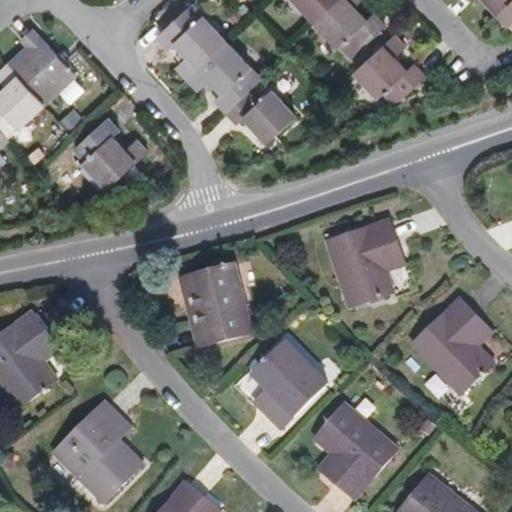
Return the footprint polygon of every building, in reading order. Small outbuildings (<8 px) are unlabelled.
[(296,0),(317,22),(341,0),(296,0)] [(387,26),(376,14),(369,21),(357,8),(365,0),(341,0),(317,22),(352,59),(387,26)] [(481,0),(498,16),(511,2),(511,0),(468,0),(472,3),(475,0),(481,0)] [(511,2),(498,16),(511,30),(511,29),(511,2)] [(188,80),(226,45),(202,18),(199,22),(188,10),(158,38),(170,51),(176,45),(188,58),(178,68),(188,80)] [(239,27),(246,20),(239,14),(233,20),(239,27)] [(43,105),(75,75),(32,29),(19,42),(26,49),(7,66),(43,105)] [(404,99),(427,78),(414,65),(407,71),(396,59),(408,49),(396,36),(357,73),(381,99),(385,95),(393,103),(404,99)] [(251,70),(226,45),(188,80),(199,92),(211,81),(222,94),(215,101),(226,113),(247,94),(236,84),(251,70)] [(18,129),(43,105),(7,66),(0,72),(0,79),(7,87),(0,93),(0,118),(4,114),(18,129)] [(295,118),(271,92),(257,105),(247,94),(226,113),(238,126),(246,119),(268,143),(295,118)] [(114,187),(152,152),(141,140),(130,149),(118,136),(125,129),(113,117),(92,135),(103,148),(89,161),(114,187)] [(389,267),(386,259),(405,252),(393,216),(330,238),(352,305),(396,289),(389,267)] [(408,261),(405,252),(386,259),(389,267),(408,261)] [(256,334),(239,264),(182,278),(188,300),(199,297),(211,345),(256,334)] [(211,345),(199,297),(188,300),(200,349),(211,345)] [(480,347),(472,339),(486,325),(462,299),(414,344),(462,395),(495,363),(480,347)] [(45,362),(39,355),(56,343),(34,313),(0,338),(0,381),(21,410),(59,381),(45,362)] [(480,347),(494,333),(486,325),(472,339),(480,347)] [(301,356),(286,340),(277,349),(292,365),(301,356)] [(45,362),(61,350),(56,343),(39,355),(45,362)] [(282,429),(328,382),(301,356),(292,365),(277,349),(251,374),(267,390),(275,397),(263,410),(282,429)] [(442,399),(450,386),(434,376),(426,389),(442,399)] [(263,410),(275,397),(267,390),(255,401),(263,410)] [(121,442),(114,435),(125,423),(105,404),(56,455),(108,506),(146,467),(121,442)] [(401,451),(348,404),(317,439),(333,453),(341,461),(328,476),(357,500),(401,451)] [(121,442),(132,430),(125,423),(114,435),(121,442)] [(328,476),(341,461),(333,453),(320,468),(328,476)] [(475,511),(429,475),(398,511),(475,511)] [(211,511),(216,507),(188,483),(163,511),(211,511)]
